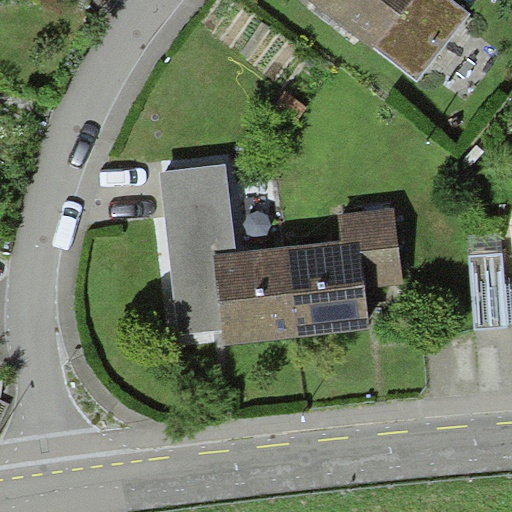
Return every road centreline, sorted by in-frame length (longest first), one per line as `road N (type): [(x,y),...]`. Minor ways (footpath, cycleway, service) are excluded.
road 1 (residential): [(58,496),(35,357),(32,276),(47,177),(84,86),(152,0)]
road 2 (residential): [(58,496),(511,446)]
